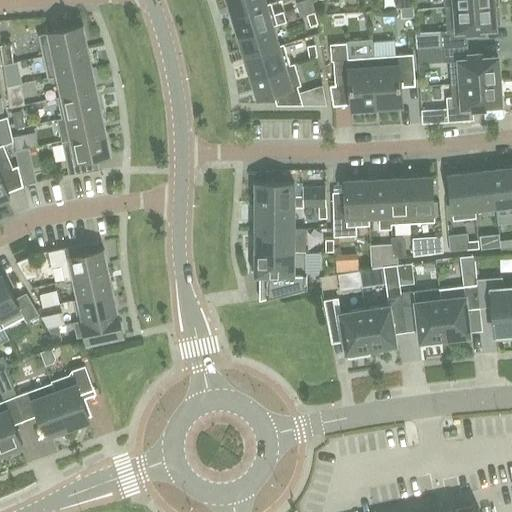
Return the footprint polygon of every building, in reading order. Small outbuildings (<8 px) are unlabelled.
[(228,0),(233,14),(271,2),(266,3),(265,0),(228,0)] [(274,13),(271,2),(233,14),(239,35),(277,23),(286,20),(283,10),(274,13)] [(445,7),(447,30),(440,30),(441,46),(468,44),(467,33),(480,32),(480,28),(495,27),(495,24),(499,23),(498,6),(494,6),(494,3),(445,7)] [(314,12),(306,14),(310,26),(318,23),(314,12)] [(277,23),(239,35),(245,55),(284,44),(283,43),(279,44),(273,25),(278,24),(277,23)] [(43,55),(88,46),(83,24),(39,34),(43,55)] [(369,106),(377,105),(373,56),(348,58),(347,41),(330,43),(331,59),(333,59),(335,85),(349,83),(351,108),(354,107),(355,111),(369,110),(369,106)] [(11,43),(1,44),(4,65),(14,63),(11,43)] [(290,64),(284,44),(245,55),(251,76),(285,66),(290,64)] [(307,45),(309,57),(317,56),(315,44),(307,45)] [(468,44),(441,46),(443,61),(449,60),(451,83),(499,80),(498,56),(482,57),(481,53),(468,54),(468,44)] [(88,46),(43,55),(48,77),(57,75),(57,74),(92,67),(88,46)] [(373,56),(377,105),(385,105),(385,108),(399,107),(399,104),(402,103),(401,79),(415,78),(413,52),(373,56)] [(285,66),(251,76),(258,98),(273,93),(277,104),(303,104),(297,85),(301,84),(294,62),(290,64),(285,66)] [(57,75),(62,95),(62,96),(97,88),(92,67),(57,74),(57,75)] [(21,74),(5,77),(7,86),(20,83),(23,82),(21,74)] [(499,80),(451,83),(452,107),(471,106),(471,110),(486,109),(485,105),(501,103),(499,80)] [(20,83),(7,86),(10,107),(25,103),(20,83)] [(62,96),(62,95),(57,96),(62,117),(62,118),(101,109),(97,88),(62,96)] [(22,109),(12,112),(16,127),(25,125),(22,109)] [(62,140),(106,130),(101,109),(62,118),(62,117),(57,118),(62,140)] [(100,169),(97,155),(111,152),(106,130),(62,140),(70,174),(100,169)] [(3,143),(0,144),(0,202),(8,200),(6,196),(9,195),(0,173),(13,167),(3,143)] [(511,166),(492,169),(496,204),(495,204),(496,209),(511,207),(511,166)] [(492,169),(470,172),(474,207),(475,207),(495,204),(496,204),(492,169)] [(474,207),(470,172),(448,174),(453,219),(476,216),(475,207),(474,207)] [(412,222),(435,221),(432,176),(410,177),(412,222)] [(390,223),(391,223),(412,222),(410,177),(388,178),(390,223)] [(369,219),(379,219),(379,228),(391,228),(391,223),(390,223),(388,178),(367,179),(369,219)] [(369,219),(367,179),(344,180),(346,210),(333,211),(334,236),(357,234),(356,225),(370,224),(369,219)] [(294,205),(294,206),(303,206),(303,205),(303,195),(294,194),(294,181),(256,181),(256,205),(294,205)] [(303,195),(303,205),(326,205),(326,193),(303,192),(303,195)] [(294,205),(256,205),(256,227),(294,228),(294,206),(294,205)] [(319,218),(327,217),(326,205),(318,205),(319,218)] [(294,228),(256,227),(256,250),(294,250),(294,228)] [(481,247),(489,247),(488,235),(480,235),(481,247)] [(443,251),(442,237),(413,239),(414,255),(443,251)] [(334,251),(333,239),(325,239),(326,251),(334,251)] [(390,257),(389,239),(375,240),(376,258),(390,257)] [(479,248),(478,239),(466,241),(467,249),(479,248)] [(64,281),(74,278),(73,277),(109,270),(104,248),(91,250),(89,241),(68,245),(47,250),(51,267),(61,265),(64,281)] [(406,256),(405,243),(391,244),(392,257),(406,256)] [(360,263),(359,247),(336,248),(337,265),(360,263)] [(299,290),(298,250),(294,250),(256,250),(256,254),(252,254),(252,270),(255,270),(256,274),(277,274),(277,295),(299,290)] [(388,297),(402,295),(401,292),(397,264),(383,265),(388,297)] [(74,278),(78,298),(78,299),(113,291),(109,270),(73,277),(74,278)] [(2,273),(0,274),(0,317),(19,307),(26,320),(39,313),(26,291),(14,297),(2,273)] [(494,333),(511,332),(511,287),(503,289),(502,275),(477,277),(477,282),(479,307),(492,306),(494,333)] [(465,277),(466,284),(477,282),(477,277),(476,276),(465,277)] [(440,287),(439,287),(445,338),(471,335),(468,308),(479,307),(477,282),(466,284),(465,284),(466,294),(441,297),(440,287)] [(442,338),(445,338),(439,287),(401,292),(402,295),(405,318),(416,316),(420,341),(424,340),(425,344),(442,342),(442,338)] [(56,291),(40,294),(43,306),(58,303),(56,291)] [(78,299),(78,298),(73,299),(78,320),(78,321),(118,312),(113,291),(78,299)] [(346,352),(371,348),(365,307),(341,311),(338,297),(324,299),(328,323),(341,320),(346,352)] [(391,303),(365,307),(371,348),(397,344),(391,303)] [(78,321),(78,320),(73,321),(77,337),(86,335),(88,342),(123,334),(118,312),(78,321)] [(42,317),(48,327),(64,324),(61,313),(42,317)] [(58,327),(49,329),(56,340),(61,339),(58,327)] [(76,382),(55,390),(67,426),(89,418),(88,415),(90,414),(86,401),(83,402),(80,393),(93,388),(85,364),(71,369),(76,382)] [(26,418),(38,413),(45,434),(67,426),(55,390),(52,381),(17,394),(26,418)] [(4,399),(0,400),(0,451),(0,452),(22,443),(14,423),(26,418),(17,394),(4,399)]
